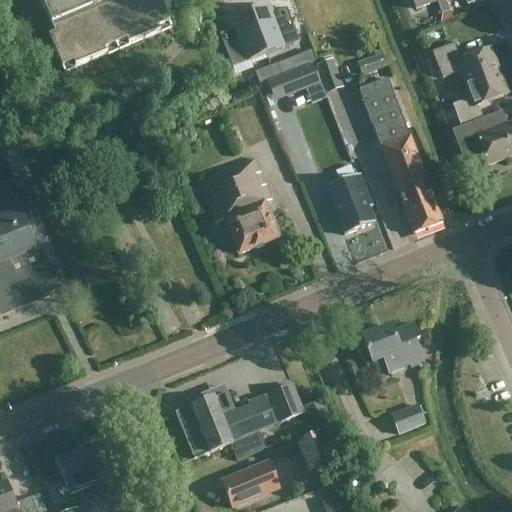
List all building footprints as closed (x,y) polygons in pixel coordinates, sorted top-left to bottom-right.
[(49,38),(62,70),(73,65),(75,70),(107,56),(105,51),(126,43),(128,48),(160,34),(158,29),(169,25),(158,0),(114,0),(91,10),(86,0),(5,0),(6,1),(8,0),(39,0),(54,36),(49,38)] [(442,2),(441,0),(411,0),(416,12),(437,3),(442,17),(450,14),(445,0),(442,2)] [(268,8),(249,15),(265,57),(299,44),(286,11),(272,16),(268,8)] [(233,31),(219,37),(232,70),(265,57),(249,15),(229,23),(233,31)] [(459,74),(465,88),(499,74),(491,52),(461,63),(454,47),(432,55),(442,81),(459,74)] [(277,66),(269,69),(274,80),(281,77),(277,66)] [(312,67),(282,79),(290,97),(319,86),(312,67)] [(269,69),(255,75),(259,86),(274,80),(269,69)] [(454,108),(462,130),(483,122),(478,108),(508,97),(499,74),(465,88),(470,102),(454,108)] [(358,92),(413,237),(442,226),(387,82),(358,92)] [(483,122),(462,130),(470,152),(482,148),(489,169),(511,159),(511,125),(488,134),(483,122)] [(255,179),(260,177),(255,163),(200,186),(216,226),(225,223),(239,257),(278,241),(264,207),(271,204),(265,189),(260,191),(255,179)] [(355,179),(322,193),(342,240),(371,228),(365,213),(368,211),(355,179)] [(0,315),(66,289),(27,192),(12,198),(7,185),(0,188),(0,315)] [(382,361),(388,377),(409,368),(410,371),(422,366),(414,344),(419,342),(413,327),(392,335),(390,329),(374,336),(373,331),(354,338),(363,360),(368,358),(370,365),(382,361)] [(230,445),(302,416),(290,387),(247,405),(248,409),(233,415),(234,417),(221,422),(212,400),(190,409),(175,415),(193,460),(192,461),(192,462),(209,455),(209,456),(231,447),(230,445)] [(391,419),(397,436),(423,427),(416,409),(391,419)] [(300,444),(312,472),(331,464),(319,436),(300,444)] [(55,464),(69,498),(89,490),(94,503),(107,498),(89,451),(55,464)] [(34,462),(23,465),(29,484),(39,481),(34,462)] [(220,485),(230,510),(259,499),(254,488),(273,481),(267,467),(249,474),(249,473),(220,485)] [(0,486),(0,511),(33,511),(29,501),(14,507),(5,484),(0,486)] [(343,496),(332,500),(336,511),(342,511),(349,510),(343,496)]
